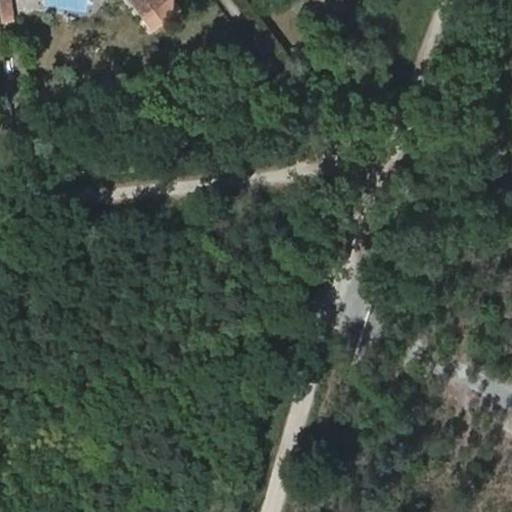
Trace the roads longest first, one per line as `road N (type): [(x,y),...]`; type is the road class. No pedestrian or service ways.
road 1 (track): [(274,511),(389,157)]
road 2 (track): [(511,168),(389,157),(445,0)]
